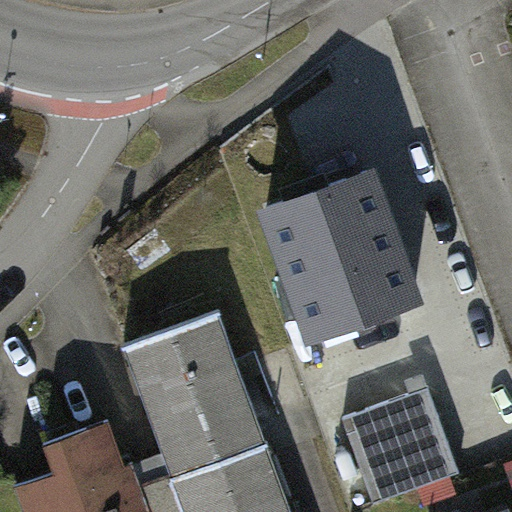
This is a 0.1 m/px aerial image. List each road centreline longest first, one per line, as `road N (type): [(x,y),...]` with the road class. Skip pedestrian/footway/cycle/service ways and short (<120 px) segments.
road 1 (residential): [(0,286),(99,137),(104,70)]
road 2 (unclassified): [(303,0),(187,52),(104,70)]
